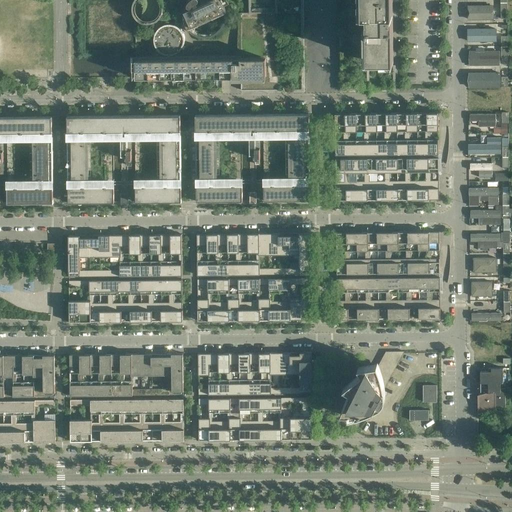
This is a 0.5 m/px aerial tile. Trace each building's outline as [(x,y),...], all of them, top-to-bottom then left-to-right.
[(162,1),(161,0),(134,0),(134,1),(133,2),(133,4),(133,5),(132,6),(132,8),(133,10),(133,11),(133,12),(133,13),(134,14),(134,15),(135,17),(136,18),(137,19),(138,20),(140,21),(142,22),(144,23),(145,23),(146,24),(149,24),(150,23),(151,23),(153,23),(155,22),(157,21),(158,20),(159,19),(160,18),(161,17),(161,16),(162,15),(162,14),(163,13),(163,12),(164,9),(164,8),(164,7),(164,6),(163,5),(163,4),(163,3),(162,1)] [(305,91),(303,0),(248,0),(249,13),(240,13),(241,58),(136,59),(136,78),(241,77),(241,90),(277,90),(277,92),(305,91)] [(196,25),(225,11),(224,11),(224,9),(224,8),(223,7),(223,6),(222,5),(221,3),(220,2),(218,0),(209,0),(199,5),(186,11),(186,12),(186,13),(186,14),(186,15),(186,17),(186,18),(187,20),(187,21),(188,23),(188,24),(189,25),(190,27),(189,27),(196,25)] [(393,64),(393,19),(392,0),(339,0),(340,33),(340,91),(396,91),(395,65),(393,64)] [(494,21),(494,6),(468,6),(468,21),(494,21)] [(178,27),(176,26),(175,25),(174,25),(173,24),(172,24),(170,24),(168,24),(166,24),(164,25),(162,26),(160,27),(159,27),(158,28),(158,29),(157,30),(155,32),(155,34),(154,35),(154,36),(154,37),(154,38),(154,40),(154,42),(154,43),(154,44),(155,45),(156,47),(157,49),(158,50),(159,51),(161,53),(163,54),(164,54),(167,55),(169,55),(170,55),(172,55),(173,55),(175,54),(176,54),(178,53),(179,52),(181,50),(182,49),(183,48),(184,46),(184,45),(184,44),(185,43),(185,42),(185,40),(185,38),(185,37),(185,36),(184,34),(184,33),(183,31),(181,29),(180,28),(178,27)] [(497,43),(497,30),(468,30),(468,43),(497,43)] [(500,67),(500,52),(484,52),(484,49),(476,49),(476,52),(469,52),(469,67),(500,67)] [(501,87),(501,73),(469,73),(469,87),(501,87)] [(439,158),(439,154),(438,112),(433,112),(433,111),(432,111),(432,112),(423,112),(422,112),(413,113),(413,112),(412,112),(412,113),(402,113),(402,112),(401,112),(401,113),(392,113),(392,112),(391,112),(391,113),(382,113),(382,112),(381,112),(381,113),(372,113),(372,112),(371,112),(371,113),(362,113),(362,112),(361,112),(361,113),(352,113),(352,112),(350,112),(351,113),(341,113),(341,112),(340,112),(340,113),(335,113),(336,159),(336,200),(342,200),(343,201),(344,201),(344,200),(351,200),(351,201),(352,201),(352,200),(362,200),(362,201),(363,201),(363,200),(370,200),(370,201),(372,201),(372,200),(382,200),(383,200),(392,199),(392,200),(393,200),(393,199),(401,199),(401,200),(402,200),(402,199),(413,199),(413,200),(414,200),(414,199),(423,199),(423,200),(424,200),(424,199),(432,199),(432,200),(433,200),(433,199),(439,199),(439,158)] [(496,126),(496,113),(470,113),(470,121),(479,121),(479,126),(496,126)] [(243,201),(242,179),(242,136),(246,136),(259,136),(263,136),(264,201),(310,200),(310,183),(309,134),(309,131),(309,114),(196,115),(196,132),(197,132),(197,135),(196,135),(197,201),(243,201)] [(114,202),(114,180),(114,137),(117,137),(131,137),(135,137),(136,202),(181,202),(181,181),(181,135),(180,135),(180,132),(181,132),(181,115),(67,116),(68,133),(68,137),(68,203),(114,202)] [(0,138),(3,139),(7,139),(7,203),(53,203),(53,183),(53,137),(52,137),(52,133),(53,133),(52,116),(51,116),(51,117),(45,117),(45,116),(44,116),(44,117),(38,117),(37,117),(30,117),(29,117),(23,117),(22,117),(16,117),(15,117),(8,117),(7,117),(1,117),(0,116),(0,138)] [(508,134),(508,123),(501,123),(501,126),(494,126),(494,132),(501,132),(501,134),(508,134)] [(256,201),(256,161),(260,161),(259,158),(260,158),(260,148),(259,148),(259,136),(246,136),(246,149),(246,158),(246,161),(250,161),(250,201),(256,201)] [(501,153),(501,136),(487,136),(487,143),(468,143),(468,153),(501,153)] [(128,202),(128,163),(131,163),(131,159),(131,150),(131,137),(117,137),(118,150),(117,150),(117,159),(118,159),(118,163),(121,163),(122,202),(128,202)] [(493,177),(493,163),(470,163),(470,170),(479,170),(479,177),(493,177)] [(508,180),(508,172),(495,172),(495,180),(508,180)] [(499,204),(499,186),(469,187),(469,205),(479,205),(479,200),(488,199),(488,204),(499,204)] [(501,224),(500,209),(502,209),(502,204),(495,204),(495,209),(470,209),(470,217),(482,217),(482,224),(501,224)] [(440,273),(440,246),(439,231),(434,231),(434,230),(433,230),(433,231),(424,231),(423,231),(414,232),(414,231),(413,231),(413,232),(404,232),(404,231),(403,231),(403,232),(394,232),(394,231),(393,231),(393,232),(383,232),(383,231),(382,231),(382,232),(373,232),(373,231),(372,231),(372,232),(363,232),(363,231),(362,231),(362,232),(353,232),(353,231),(352,231),(352,232),(343,232),(343,231),(341,231),(341,232),(336,232),(337,259),(337,274),(440,273)] [(311,268),(310,249),(310,233),(304,233),(304,232),(303,232),(303,233),(300,233),(300,232),(299,232),(299,233),(294,233),(294,232),(293,232),(293,233),(286,233),(286,232),(285,232),(285,233),(273,233),(273,232),(272,232),(272,233),(266,233),(266,232),(265,232),(265,233),(254,233),(254,232),(253,232),(253,233),(244,233),(244,232),(243,232),(243,233),(234,233),(233,233),(233,234),(224,234),(224,233),(222,233),(222,234),(213,234),(213,233),(212,233),(212,234),(203,234),(203,233),(202,233),(202,234),(197,234),(197,275),(300,274),(300,268),(311,268)] [(501,240),(501,232),(471,232),(471,240),(478,240),(478,247),(483,247),(483,249),(488,249),(488,247),(497,247),(497,246),(503,246),(503,240),(501,240)] [(182,275),(182,248),(182,234),(177,234),(177,233),(176,233),(176,234),(167,234),(167,233),(165,233),(165,234),(156,234),(156,233),(155,233),(155,234),(146,234),(146,233),(145,234),(136,235),(136,234),(135,234),(135,235),(126,235),(126,234),(125,234),(125,235),(114,235),(114,234),(113,234),(113,235),(107,235),(107,234),(106,234),(106,235),(94,235),(94,234),(93,234),(93,235),(86,235),(86,234),(85,234),(85,235),(80,235),(79,235),(76,235),(76,234),(75,234),(75,235),(69,235),(69,271),(79,271),(79,276),(182,275)] [(496,257),(473,257),(474,272),(488,272),(488,275),(492,275),(492,272),(496,272),(496,257)] [(440,318),(440,283),(440,277),(337,278),(337,319),(344,319),(344,320),(345,320),(345,319),(353,319),(353,320),(354,320),(354,319),(363,319),(363,320),(364,320),(364,319),(372,319),(372,320),(373,320),(373,319),(383,319),(384,319),(394,318),(394,319),(395,319),(395,318),(402,318),(402,319),(403,319),(403,318),(414,318),(414,319),(415,319),(415,318),(424,318),(424,319),(425,319),(425,318),(433,318),(433,319),(434,319),(434,318),(440,318)] [(311,319),(311,298),(311,278),(198,279),(198,320),(204,320),(204,321),(205,321),(205,320),(213,320),(213,321),(214,321),(214,320),(223,320),(223,321),(225,321),(225,320),(235,320),(235,321),(236,321),(236,320),(244,320),(244,321),(245,321),(245,320),(254,320),(254,321),(255,321),(255,320),(265,320),(266,321),(267,321),(267,320),(274,320),(274,321),(275,321),(275,320),(285,320),(286,320),(296,319),(296,320),(297,320),(297,319),(304,319),(304,320),(305,320),(305,319),(311,319)] [(175,302),(174,294),(182,294),(182,279),(69,281),(70,322),(76,322),(76,323),(77,323),(77,322),(84,322),(84,323),(85,323),(85,322),(95,322),(96,322),(105,321),(105,322),(106,322),(106,321),(114,321),(114,322),(115,322),(115,321),(126,321),(126,322),(127,322),(127,321),(136,321),(136,322),(137,322),(137,321),(145,321),(145,322),(146,322),(146,321),(156,321),(156,322),(157,322),(157,321),(166,321),(167,322),(168,322),(168,321),(175,321),(175,322),(176,322),(176,321),(183,321),(183,302),(175,302)] [(493,296),(493,281),(471,281),(471,296),(493,296)] [(312,387),(312,368),(312,352),(305,352),(305,351),(304,351),(304,352),(301,352),(295,352),(295,351),(294,351),(294,352),(287,352),(287,351),(286,351),(286,352),(275,352),(275,351),(273,351),(273,352),(267,352),(267,351),(266,351),(266,352),(256,352),(255,352),(254,352),(254,353),(245,353),(245,352),(244,352),(244,353),(235,353),(235,352),(234,352),(234,353),(225,353),(225,352),(224,352),(224,353),(215,353),(215,352),(214,352),(214,353),(204,353),(204,352),(203,352),(203,353),(198,353),(199,394),(302,393),(302,387),(312,387)] [(385,387),(404,351),(386,351),(378,365),(377,363),(378,364),(366,366),(367,368),(350,383),(352,384),(344,406),(347,406),(349,417),(348,417),(351,417),(354,416),(359,415),(362,414),(368,418),(372,410),(374,409),(376,408),(379,406),(381,405),(382,404),(383,403),(384,402),(385,400),(385,398),(385,397),(385,395),(385,392),(385,390),(385,387)] [(184,389),(183,369),(183,353),(177,353),(177,352),(176,352),(176,353),(173,353),(172,353),(167,353),(165,353),(159,353),(158,353),(158,354),(146,354),(146,353),(145,353),(145,354),(139,354),(139,353),(137,353),(137,354),(127,354),(127,353),(126,353),(126,354),(117,354),(117,353),(116,353),(116,354),(107,354),(107,353),(106,353),(106,354),(96,354),(96,353),(95,353),(95,354),(86,354),(86,353),(85,353),(85,354),(76,354),(76,353),(75,353),(75,354),(70,354),(70,396),(173,395),(173,389),(184,389)] [(55,390),(55,371),(55,355),(48,355),(48,354),(47,354),(47,355),(44,355),(44,354),(44,355),(41,355),(41,354),(40,354),(40,355),(29,355),(29,354),(28,354),(28,355),(19,355),(19,354),(18,354),(18,355),(8,355),(8,354),(6,354),(6,355),(3,355),(0,355),(0,396),(45,396),(45,390),(55,390)] [(505,405),(505,388),(500,388),(500,383),(503,383),(503,368),(488,368),(488,371),(480,371),(480,394),(478,395),(478,412),(480,412),(495,408),(495,405),(505,405)] [(437,402),(437,385),(423,385),(423,402),(437,402)] [(312,439),(312,397),(199,398),(199,440),(206,440),(206,441),(207,441),(207,440),(214,440),(215,440),(225,439),(225,440),(226,440),(226,439),(236,439),(236,440),(237,440),(237,439),(245,439),(245,440),(246,440),(246,439),(255,439),(255,440),(256,440),(256,439),(267,439),(267,440),(268,440),(268,439),(276,439),(276,440),(277,440),(277,439),(286,439),(286,440),(287,440),(287,439),(297,439),(297,440),(298,440),(298,439),(305,439),(305,440),(306,440),(306,439),(312,439)] [(184,440),(184,409),(184,399),(70,400),(71,441),(77,441),(77,442),(78,442),(78,441),(86,441),(86,442),(87,442),(87,441),(96,441),(96,442),(97,442),(97,441),(108,441),(108,442),(109,442),(109,441),(117,441),(118,441),(127,440),(127,441),(128,441),(128,440),(138,440),(138,441),(140,441),(139,440),(147,440),(147,441),(148,441),(148,440),(158,440),(158,441),(159,441),(159,440),(169,440),(169,441),(170,441),(170,440),(177,440),(177,441),(178,441),(178,440),(184,440)] [(56,441),(55,420),(35,420),(35,406),(55,406),(55,400),(0,400),(0,441),(9,442),(9,443),(10,443),(10,442),(19,442),(20,442),(24,442),(25,442),(27,442),(28,442),(41,441),(41,442),(42,442),(42,441),(48,441),(48,442),(49,442),(49,441),(56,441)] [(429,420),(429,410),(410,410),(410,420),(429,420)]
